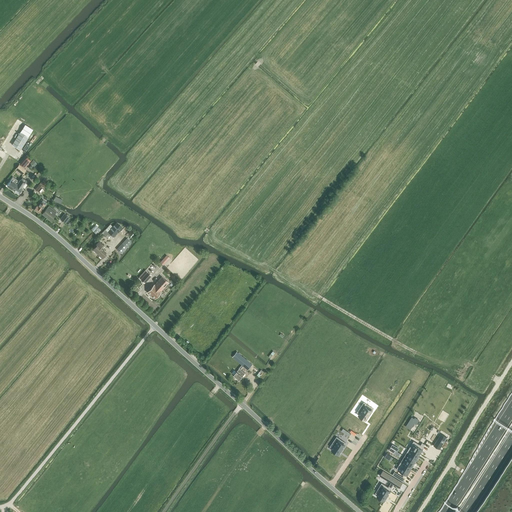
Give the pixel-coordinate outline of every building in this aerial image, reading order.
[(28,137),(20,132),(12,145),(20,150),(28,137)] [(19,165),(16,169),(22,174),(25,170),(19,165)] [(11,180),(7,186),(13,190),(17,184),(19,181),(13,177),(11,180)] [(17,184),(13,190),(19,194),(23,188),(22,187),(25,183),(27,184),(28,181),(22,178),(21,180),(20,179),(17,184)] [(37,206),(34,210),(39,214),(45,205),(41,202),(38,207),(37,206)] [(57,212),(49,206),(43,214),(50,220),(52,218),(53,218),(54,217),(54,216),(57,212)] [(69,217),(64,214),(60,219),(65,223),(69,217)] [(116,223),(108,232),(111,235),(113,237),(122,228),(116,223)] [(105,230),(102,233),(107,238),(111,235),(108,232),(105,230)] [(127,238),(122,243),(127,248),(132,242),(127,238)] [(93,250),(102,258),(106,254),(102,251),(104,249),(102,247),(104,245),(99,241),(96,245),(97,246),(93,250)] [(146,270),(139,278),(145,283),(151,275),(146,270)] [(155,285),(154,285),(147,292),(155,299),(162,291),(161,291),(168,283),(162,277),(155,285)] [(238,352),(233,358),(248,370),(253,364),(238,352)] [(240,369),(234,375),(240,380),(245,374),(240,369)] [(364,402),(357,412),(359,414),(358,415),(366,420),(372,411),(371,410),(373,408),(364,402)] [(337,437),(330,447),(332,448),(331,450),(339,455),(345,446),(344,445),(346,443),(337,437)] [(414,441),(408,450),(419,456),(423,450),(422,449),(425,445),(422,443),(421,445),(414,441)] [(408,450),(404,456),(415,463),(419,456),(408,450)] [(334,467),(338,462),(328,452),(323,457),(334,467)] [(404,456),(400,462),(411,469),(415,463),(404,456)] [(400,462),(396,469),(407,476),(411,469),(400,462)] [(390,475),(386,480),(391,483),(394,485),(399,488),(403,483),(390,475)] [(382,483),(375,493),(378,495),(377,497),(384,501),(391,492),(390,491),(394,485),(391,483),(388,487),(382,483)] [(393,507),(401,495),(396,492),(388,504),(393,507)]
